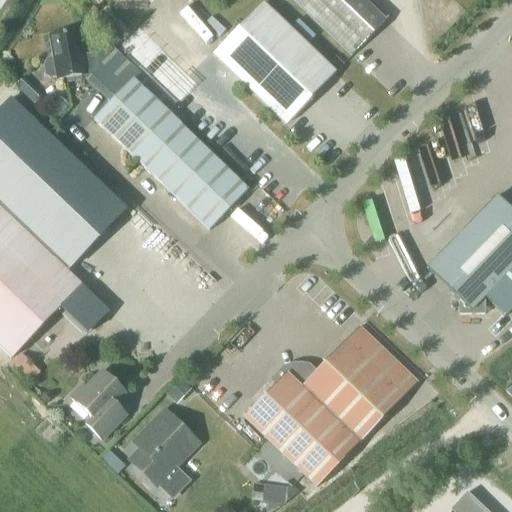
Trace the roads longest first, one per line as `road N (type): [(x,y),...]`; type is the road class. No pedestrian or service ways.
road 1 (unclassified): [(305,228),(511,12)]
road 2 (unclassified): [(511,435),(305,228)]
road 3 (unclassified): [(179,357),(305,228)]
